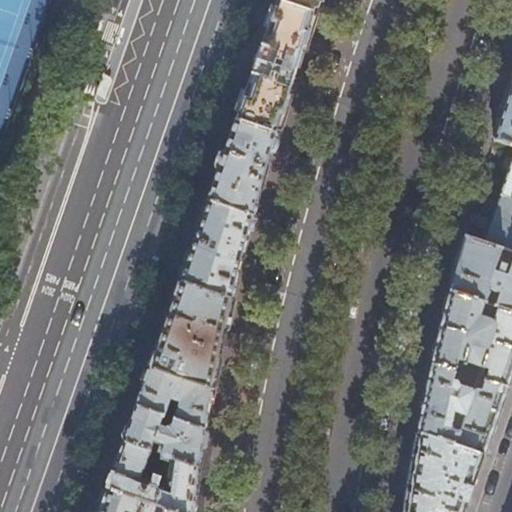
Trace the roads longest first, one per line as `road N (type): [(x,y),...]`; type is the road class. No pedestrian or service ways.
road 1 (primary): [(200,0),(24,511)]
road 2 (primary): [(390,0),(309,254),(271,415),(261,511)]
road 3 (primary): [(339,511),(350,423),(392,255),(470,0)]
